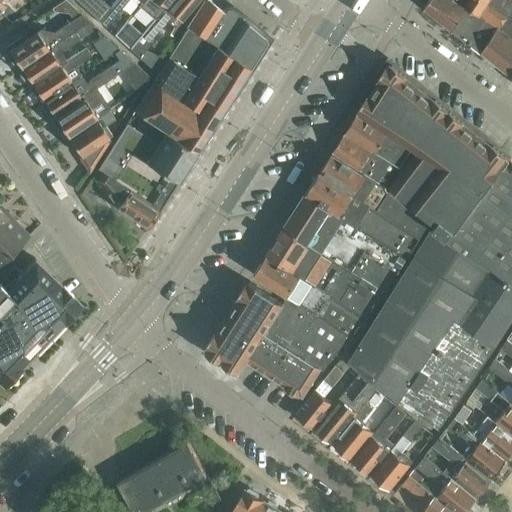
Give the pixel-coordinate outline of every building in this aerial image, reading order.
[(102,0),(76,0),(101,20),(111,7),(105,2),(102,0)] [(101,20),(100,21),(107,27),(127,4),(126,3),(128,0),(140,0),(143,2),(144,0),(117,0),(111,7),(101,20)] [(130,47),(130,48),(141,59),(149,40),(157,31),(164,21),(169,22),(174,27),(181,20),(197,0),(170,0),(155,18),(142,34),(138,38),(130,47)] [(144,0),(143,2),(140,5),(155,18),(170,0),(144,0)] [(210,0),(204,0),(187,27),(251,68),(268,41),(267,37),(249,22),(233,8),(228,9),(226,13),(210,0)] [(457,0),(430,0),(425,9),(453,31),(481,54),(482,53),(499,27),(481,16),(465,5),(457,0)] [(511,0),(457,0),(465,5),(481,16),(499,27),(505,31),(511,35),(511,0)] [(72,19),(80,13),(76,8),(69,13),(72,19)] [(5,48),(5,51),(12,61),(14,61),(16,60),(21,67),(75,31),(83,25),(89,21),(88,20),(80,13),(72,19),(48,36),(42,28),(26,39),(25,37),(23,37),(5,48)] [(83,25),(75,31),(80,37),(88,32),(83,25)] [(123,25),(115,34),(130,47),(138,38),(123,25)] [(162,67),(153,82),(216,122),(248,71),(251,68),(187,27),(169,56),(162,67)] [(499,27),(482,53),(511,77),(511,35),(505,31),(499,27)] [(75,31),(21,67),(24,72),(22,74),(22,76),(27,84),(30,84),(31,83),(32,84),(67,61),(66,59),(61,51),(64,48),(74,41),(80,37),(75,31)] [(100,50),(112,42),(105,35),(94,42),(100,50)] [(67,61),(32,84),(34,86),(35,89),(33,90),(33,93),(38,100),(41,101),(43,100),(43,101),(70,82),(81,75),(75,65),(91,54),(86,46),(66,59),(67,61)] [(135,63),(123,70),(137,90),(145,85),(150,77),(135,63)] [(70,82),(43,101),(46,105),(45,106),(44,109),(49,117),(52,117),(54,116),(54,117),(82,99),(81,98),(97,88),(119,73),(112,64),(89,80),(90,81),(87,83),(81,75),(70,82)] [(416,253),(349,360),(399,400),(440,428),(452,410),(453,411),(497,346),(496,346),(511,321),(511,159),(511,158),(488,141),(420,88),(408,79),(408,77),(390,64),(360,112),(378,124),(390,131),(417,149),(402,168),(388,186),(431,218),(431,219),(436,222),(435,224),(416,253)] [(153,82),(135,111),(142,116),(166,131),(198,151),(216,122),(153,82)] [(82,99),(54,117),(68,137),(96,118),(97,118),(96,117),(109,109),(111,108),(97,88),(81,98),(82,99)] [(96,118),(68,137),(81,157),(98,145),(103,152),(109,142),(107,139),(109,138),(112,136),(106,125),(116,119),(109,109),(96,117),(97,118),(96,118)] [(360,112),(346,132),(374,150),(400,166),(401,167),(402,168),(417,149),(390,131),(378,124),(360,112)] [(128,123),(99,169),(160,207),(177,180),(179,181),(198,151),(166,131),(158,143),(128,123)] [(346,132),(334,152),(361,170),(386,186),(400,166),(374,150),(346,132)] [(334,152),(320,172),(365,201),(420,237),(421,238),(430,223),(389,192),(386,186),(361,170),(334,152)] [(99,169),(94,176),(119,208),(149,227),(161,208),(160,207),(99,169)] [(320,172),(307,193),(331,208),(358,225),(408,257),(420,237),(365,201),(320,172)] [(307,193),(285,226),(286,227),(296,233),(307,241),(309,242),(364,277),(364,276),(374,283),(387,291),(409,257),(408,257),(358,225),(331,208),(307,193)] [(0,262),(1,262),(28,236),(7,214),(6,216),(0,220),(0,262)] [(286,227),(268,254),(269,254),(285,264),(290,267),(302,275),(370,318),(387,291),(374,283),(364,276),(364,277),(309,242),(307,241),(296,233),(286,227)] [(267,254),(255,274),(272,285),(287,294),(289,296),(357,338),(364,326),(370,318),(302,275),(290,267),(285,264),(269,254),(268,255),(267,254)] [(0,378),(3,381),(6,379),(80,301),(71,292),(55,277),(35,258),(22,271),(15,264),(0,279),(0,378)] [(251,280),(208,348),(241,371),(248,360),(287,385),(286,387),(300,396),(301,394),(304,396),(321,368),(325,370),(340,351),(347,355),(357,338),(289,296),(287,294),(284,302),(251,280)] [(511,340),(509,338),(503,348),(511,355),(511,340)] [(496,358),(490,368),(503,378),(511,385),(511,370),(510,369),(496,358)] [(317,389),(296,414),(315,428),(335,403),(326,395),(333,387),(345,372),(336,365),(325,380),(317,389)] [(511,400),(482,378),(476,387),(505,409),(496,421),(511,434),(511,400)] [(335,403),(315,428),(315,429),(333,444),(341,435),(354,419),(356,416),(367,402),(366,401),(377,388),(369,381),(352,400),(344,394),(335,403)] [(376,393),(370,401),(375,405),(382,397),(376,393)] [(341,435),(333,444),(353,459),(372,435),(375,432),(365,424),(363,422),(375,408),(367,402),(356,416),(354,419),(341,435)] [(456,418),(455,419),(463,425),(463,424),(473,410),(465,404),(456,418)] [(372,435),(353,459),(372,475),(392,450),(391,450),(395,445),(387,438),(407,413),(397,405),(386,419),(377,430),(378,430),(373,435),(372,435)] [(476,434),(475,434),(508,461),(511,455),(511,434),(496,421),(490,416),(476,434)] [(455,419),(448,428),(454,433),(456,430),(472,443),(463,455),(494,479),(508,461),(475,434),(476,434),(463,424),(463,425),(455,419)] [(392,450),(372,475),(390,490),(413,461),(402,453),(424,427),(416,420),(392,450)] [(440,436),(435,444),(446,453),(453,459),(453,463),(446,472),(477,498),(478,498),(493,479),(494,479),(463,455),(452,446),(440,436)] [(137,471),(119,481),(119,482),(136,511),(143,511),(152,507),(209,475),(189,441),(137,471)] [(425,456),(417,466),(444,488),(437,497),(456,511),(466,511),(477,498),(446,472),(425,456)] [(411,474),(404,483),(429,503),(421,511),(456,511),(437,497),(435,495),(411,474)] [(259,511),(266,500),(246,489),(232,511),(259,511)] [(285,511),(286,511),(266,500),(259,511),(285,511)]
